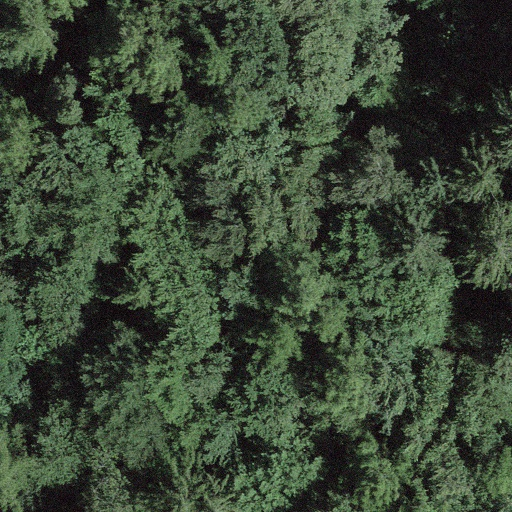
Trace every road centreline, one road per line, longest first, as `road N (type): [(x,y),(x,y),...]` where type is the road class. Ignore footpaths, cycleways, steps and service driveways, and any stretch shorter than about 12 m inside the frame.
road 1 (track): [(407,0),(273,378),(340,511)]
road 2 (track): [(139,511),(55,430),(0,390)]
